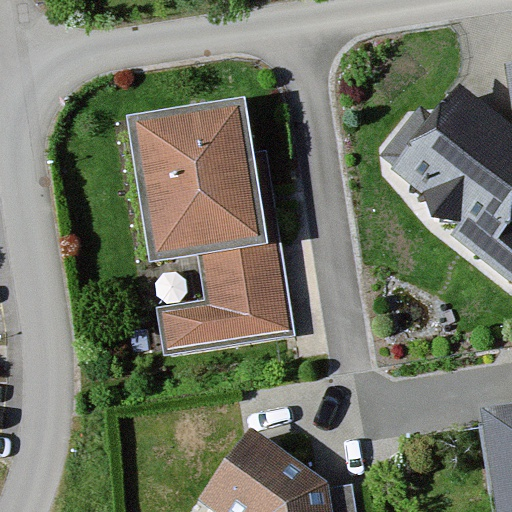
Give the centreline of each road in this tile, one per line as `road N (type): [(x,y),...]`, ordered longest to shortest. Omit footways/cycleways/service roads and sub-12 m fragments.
road 1 (residential): [(3,69),(467,0)]
road 2 (residential): [(29,511),(43,489),(54,416),(3,69)]
